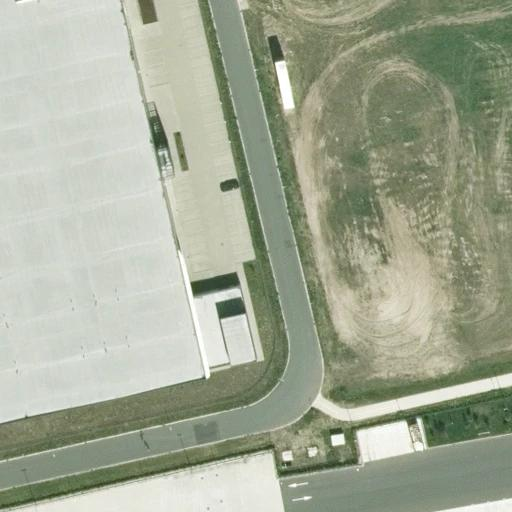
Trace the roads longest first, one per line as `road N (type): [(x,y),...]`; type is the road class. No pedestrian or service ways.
road 1 (unclassified): [(226,0),(308,363),(300,393)]
road 2 (unclassified): [(0,478),(256,420),(300,393)]
